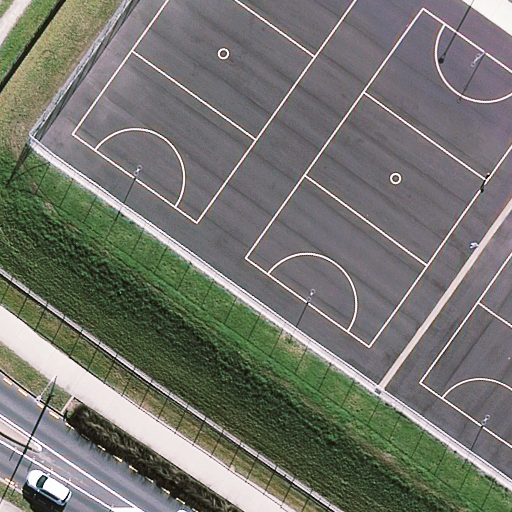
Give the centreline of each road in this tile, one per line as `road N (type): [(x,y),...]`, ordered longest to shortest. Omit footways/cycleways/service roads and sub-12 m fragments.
road 1 (secondary): [(0,389),(53,426),(138,511)]
road 2 (secondary): [(113,511),(0,457)]
